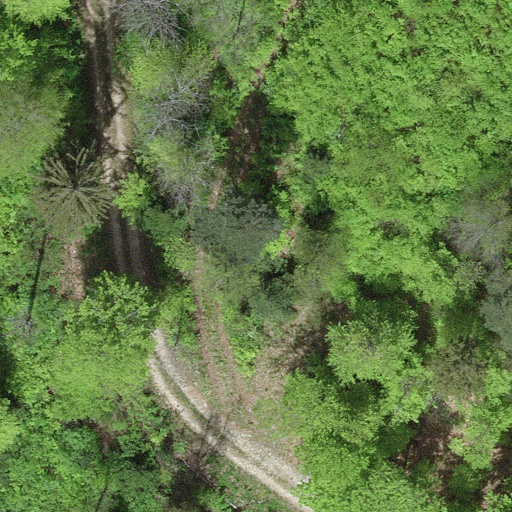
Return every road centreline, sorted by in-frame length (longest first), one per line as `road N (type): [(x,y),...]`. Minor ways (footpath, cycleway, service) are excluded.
road 1 (track): [(97,0),(145,354),(177,401),(307,511)]
road 2 (track): [(260,474),(210,352),(207,290),(223,208),(307,0)]
